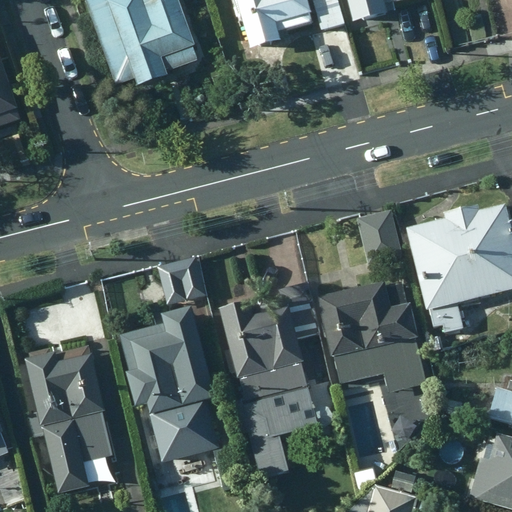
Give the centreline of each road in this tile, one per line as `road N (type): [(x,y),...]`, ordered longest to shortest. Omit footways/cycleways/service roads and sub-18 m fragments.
road 1 (secondary): [(511,105),(100,210)]
road 2 (residential): [(30,0),(100,210)]
